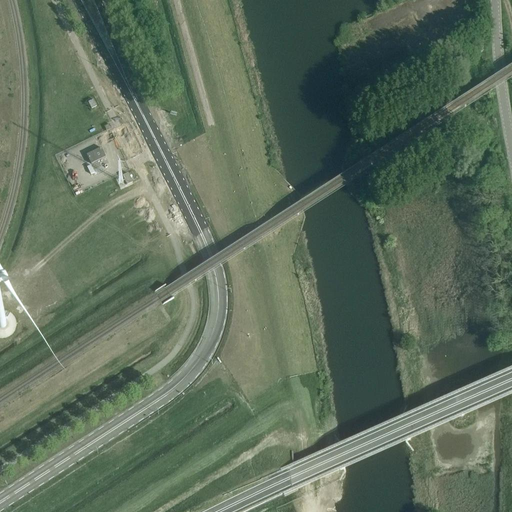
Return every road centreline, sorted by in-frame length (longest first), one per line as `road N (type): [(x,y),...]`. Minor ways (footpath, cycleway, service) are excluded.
road 1 (tertiary): [(0,503),(178,383),(216,321),(210,256),(126,82)]
road 2 (unclassified): [(511,379),(218,511)]
road 3 (unclassified): [(511,157),(492,0)]
road 4 (track): [(207,126),(174,0)]
